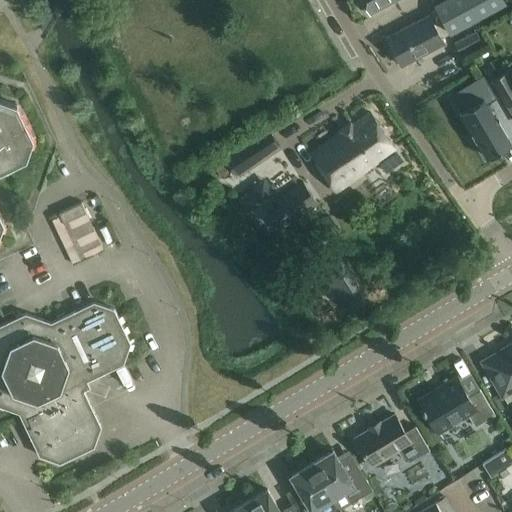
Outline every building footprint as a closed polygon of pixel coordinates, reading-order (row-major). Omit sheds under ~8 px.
[(359,0),(368,17),(398,0),(359,0)] [(443,0),(434,5),(450,33),(505,3),(503,0),(443,0)] [(415,59),(444,43),(429,15),(387,37),(402,66),(405,64),(406,67),(416,61),(415,59)] [(476,31),(455,43),(461,53),(482,42),(476,31)] [(511,67),(507,70),(492,80),(508,106),(511,103),(511,67)] [(483,74),(470,82),(481,100),(464,110),(460,113),(486,156),(498,148),(499,150),(502,149),(501,147),(510,142),(487,103),(497,97),(483,74)] [(0,406),(19,413),(39,456),(60,463),(94,446),(101,426),(93,409),(93,408),(93,407),(92,407),(84,390),(82,389),(86,380),(87,381),(103,373),(105,373),(104,372),(123,363),(131,343),(123,326),(123,325),(122,325),(114,309),(94,302),(75,311),(74,310),(73,311),(51,322),(25,313),(0,325),(0,233),(4,223),(0,214),(0,172),(7,169),(9,169),(8,168),(26,160),(33,140),(26,123),(25,121),(25,122),(17,105),(0,99),(0,406)] [(402,161),(369,112),(312,154),(335,192),(377,162),(386,173),(402,161)] [(280,147),(270,131),(226,159),(236,175),(280,147)] [(277,233),(319,206),(302,180),(261,208),(277,233)] [(72,262),(104,249),(86,212),(82,202),(52,219),(72,262)] [(328,215),(297,236),(309,254),(341,235),(328,215)] [(358,289),(340,262),(323,273),(340,300),(358,289)] [(511,399),(511,344),(495,354),(502,366),(490,373),(507,402),(511,399)] [(350,384),(355,394),(370,387),(366,377),(350,384)] [(480,389),(468,396),(457,377),(442,386),(443,388),(437,391),(436,390),(419,399),(424,407),(422,408),(424,412),(426,411),(438,432),(468,415),(475,427),(495,415),(480,389)] [(410,462),(430,450),(415,426),(405,432),(395,414),(380,422),(380,421),(379,422),(379,423),(371,428),(370,427),(369,428),(369,429),(355,437),(372,466),(398,450),(404,460),(410,462)] [(511,463),(511,456),(507,448),(483,463),(491,477),(511,463)] [(312,463),(333,497),(345,490),(352,502),(372,490),(357,465),(346,472),(333,450),(312,463)] [(333,497),(312,463),(291,475),(306,501),(295,507),(293,504),(293,505),(297,511),(331,511),(339,508),(333,497)] [(267,489),(247,501),(253,511),(297,511),(293,505),(281,511),(267,489)] [(253,511),(247,501),(228,511),(253,511)] [(418,511),(439,511),(435,503),(418,511)]
